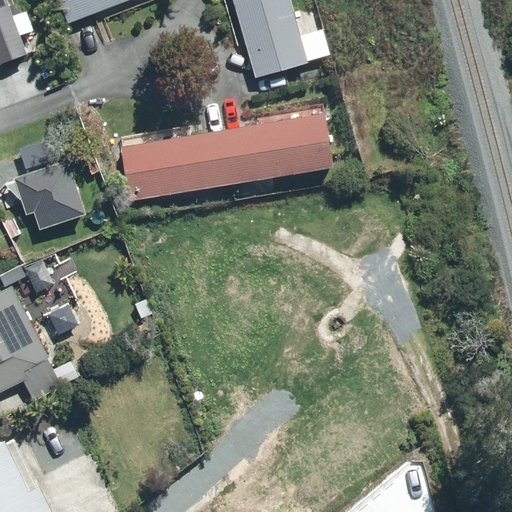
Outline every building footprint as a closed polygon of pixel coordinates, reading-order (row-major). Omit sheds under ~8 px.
[(0,0),(0,70),(27,62),(6,0),(0,0)] [(62,0),(72,26),(142,0),(62,0)] [(292,0),(237,0),(261,82),(312,67),(292,0)] [(332,120),(229,135),(237,188),(340,173),(332,120)] [(229,135),(127,150),(135,203),(237,188),(229,135)] [(326,217),(351,215),(349,198),(324,201),(326,217)] [(264,252),(231,324),(282,347),(315,275),(264,252)] [(52,362),(55,361),(20,289),(0,299),(0,397),(29,383),(39,403),(66,390),(52,362)] [(13,445),(0,451),(0,511),(58,511),(47,490),(42,492),(37,495),(13,445)] [(207,511),(198,500),(182,511),(254,511),(238,490),(210,511),(207,511)]
